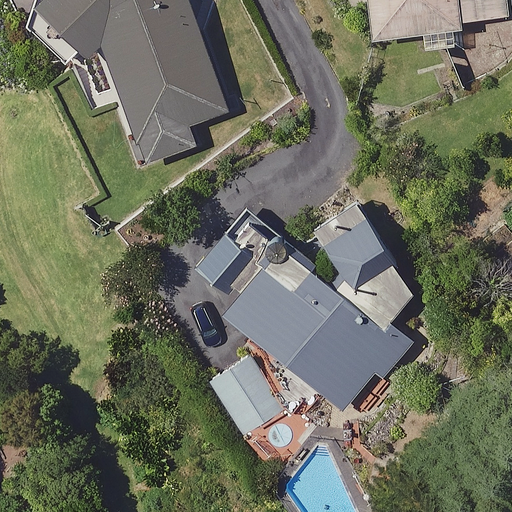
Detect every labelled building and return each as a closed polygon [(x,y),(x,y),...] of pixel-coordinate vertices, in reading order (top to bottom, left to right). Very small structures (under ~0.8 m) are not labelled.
[(194,0),(40,0),(40,1),(94,53),(104,43),(148,161),(195,148),(193,124),(229,111),(196,3),(194,0)] [(511,0),(374,0),(376,38),(427,34),(427,47),(466,46),(466,20),(511,16),(511,0)] [(389,238),(348,186),(310,216),(350,268),(389,238)] [(409,342),(247,210),(202,264),(239,295),(228,309),(347,406),(379,367),(384,372),(409,342)] [(287,413),(250,354),(211,379),(247,438),(287,413)]
